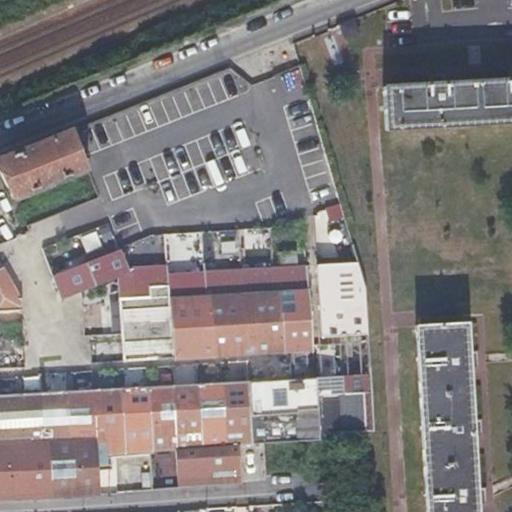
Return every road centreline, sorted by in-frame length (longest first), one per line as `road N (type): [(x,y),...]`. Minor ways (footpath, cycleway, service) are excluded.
road 1 (residential): [(358,0),(0,144)]
road 2 (residential): [(313,491),(0,509)]
